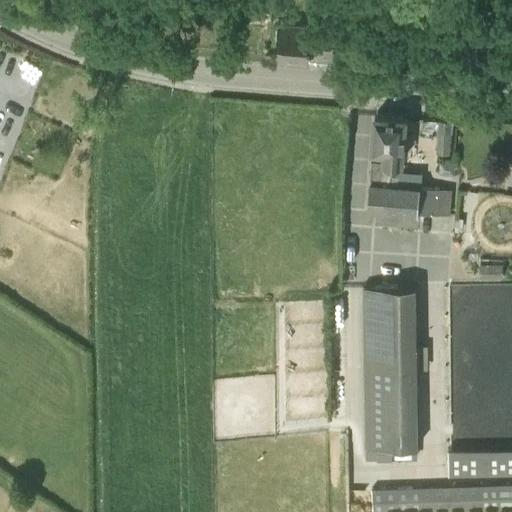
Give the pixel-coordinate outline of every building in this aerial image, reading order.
[(338,7),(329,6),(328,24),(337,25),(338,7)] [(280,54),(280,55),(285,55),(287,58),(292,59),(295,56),(308,58),(308,57),(329,59),(334,59),(337,26),(311,24),(311,22),(283,20),(280,54)] [(401,162),(405,117),(375,116),(371,151),(372,151),(372,158),(368,209),(418,213),(418,211),(449,214),(451,188),(440,187),(420,186),(420,185),(390,183),(392,161),(401,162)] [(451,132),(437,131),(436,153),(449,154),(451,132)] [(346,208),(361,207),(360,191),(345,191),(346,208)] [(363,307),(408,307),(408,287),(362,287),(363,307)] [(415,347),(363,347),(364,460),(377,460),(377,448),(389,448),(389,460),(413,460),(413,448),(415,448),(415,347)] [(511,473),(511,447),(447,448),(448,475),(511,473)] [(511,485),(373,489),(373,511),(478,511),(511,511),(511,485)]
